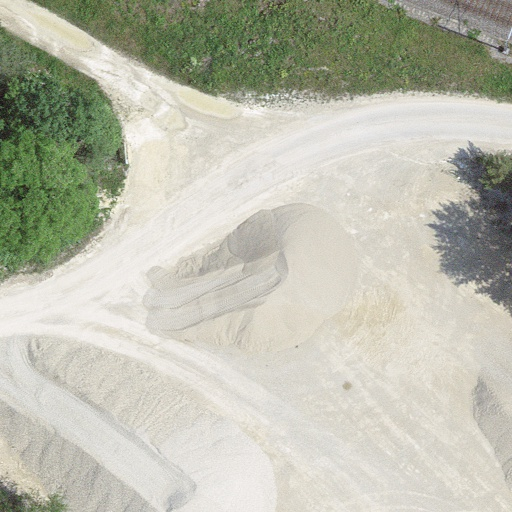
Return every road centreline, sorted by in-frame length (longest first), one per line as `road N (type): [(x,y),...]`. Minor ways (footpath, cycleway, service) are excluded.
road 1 (unclassified): [(511,123),(393,121),(344,135),(68,291),(0,311)]
road 2 (track): [(344,135),(178,108),(0,12)]
